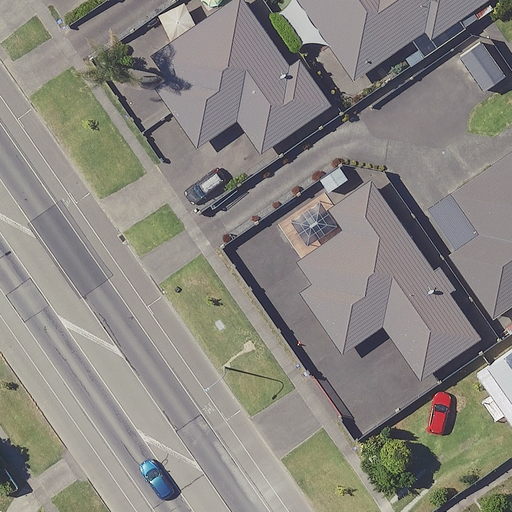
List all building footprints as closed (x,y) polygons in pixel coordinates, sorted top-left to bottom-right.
[(269,18),(256,0),(230,0),(153,55),(174,84),(161,93),(199,146),(239,118),(262,152),(330,105),(269,18)] [(291,0),(277,10),(300,43),(334,46),(356,78),(425,31),(431,39),(486,0),(291,0)] [(511,302),(511,151),(452,192),(481,234),(451,254),(493,316),(511,302)] [(477,341),(372,179),(333,204),(349,229),(288,269),(343,352),(385,325),(420,378),(477,341)] [(511,348),(477,373),(511,424),(511,348)]
